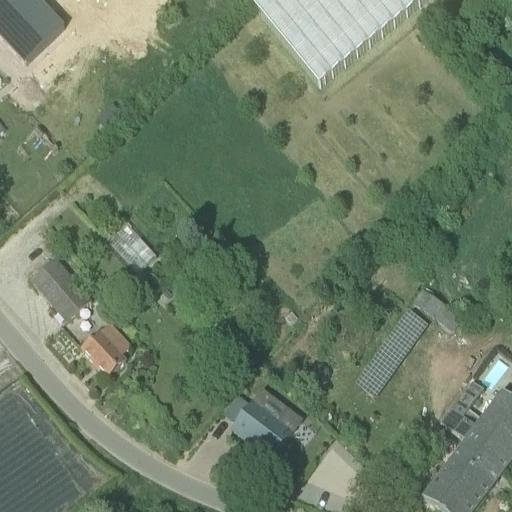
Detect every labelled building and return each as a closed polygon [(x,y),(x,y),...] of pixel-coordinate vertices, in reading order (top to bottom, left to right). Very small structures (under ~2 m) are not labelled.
[(33,0),(0,0),(0,43),(25,70),(57,39),(64,32),(33,0)] [(244,0),(319,91),(431,0),(244,0)] [(104,131),(110,138),(126,123),(120,116),(104,131)] [(135,276),(153,258),(123,227),(105,244),(135,276)] [(67,327),(91,306),(55,264),(30,285),(67,327)] [(237,279),(226,290),(194,322),(211,341),(244,307),(242,305),(252,295),(237,279)] [(434,324),(453,337),(464,321),(459,317),(457,320),(421,295),(412,308),(434,324)] [(290,329),(296,322),(292,317),(291,316),(284,323),(290,329)] [(107,383),(125,366),(121,361),(131,351),(111,330),(82,357),(107,383)] [(329,381),(328,374),(322,368),(314,369),(310,377),(311,384),(317,388),(325,387),(329,381)] [(440,428),(467,449),(423,506),(431,511),(477,511),(511,467),(511,511),(511,407),(503,401),(485,425),(458,405),(440,428)] [(277,426),(254,408),(233,435),(271,465),(301,426),(286,414),(277,426)] [(292,439),(302,447),(311,437),(300,428),(292,439)]
